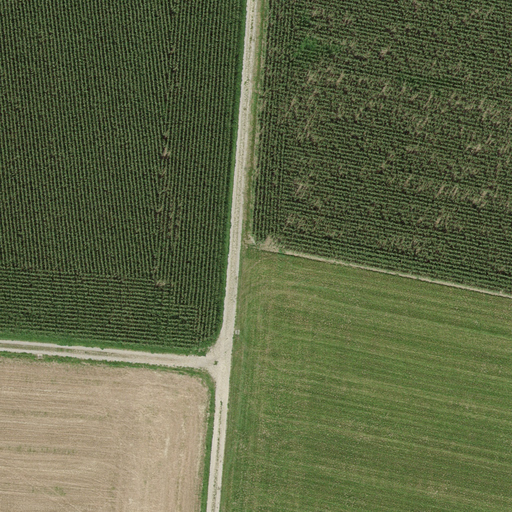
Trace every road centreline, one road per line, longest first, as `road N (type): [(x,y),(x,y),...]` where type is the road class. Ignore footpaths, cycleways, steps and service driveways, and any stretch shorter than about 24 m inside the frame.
road 1 (track): [(214,511),(255,0)]
road 2 (track): [(0,346),(226,365)]
